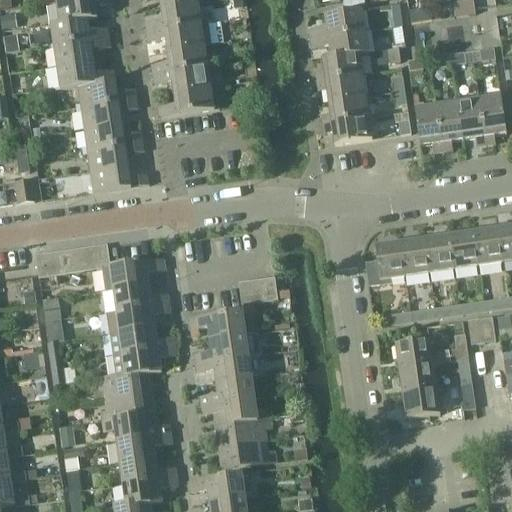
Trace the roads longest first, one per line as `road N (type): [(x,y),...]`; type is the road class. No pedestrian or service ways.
road 1 (residential): [(0,238),(253,202),(336,212)]
road 2 (residential): [(368,450),(336,212)]
road 3 (residential): [(336,212),(511,186)]
road 4 (residential): [(368,450),(494,431)]
